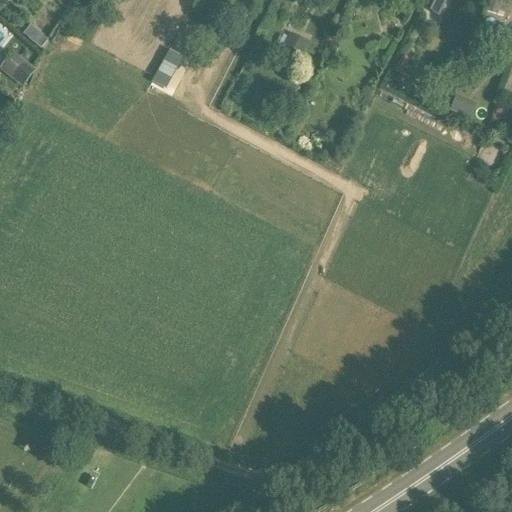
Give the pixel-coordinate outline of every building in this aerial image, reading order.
[(507,3),(501,2),(501,0),(490,0),(487,12),(503,17),(507,3)] [(48,42),(31,27),(23,36),(41,51),(48,42)] [(291,35),(282,53),(300,62),(309,44),(291,35)] [(36,73),(35,72),(13,54),(0,70),(0,71),(23,90),(34,75),(36,73)] [(165,55),(152,83),(163,88),(177,60),(165,55)] [(469,117),(476,102),(455,93),(448,108),(469,117)] [(507,120),(510,112),(507,106),(500,103),(495,114),(507,120)]
